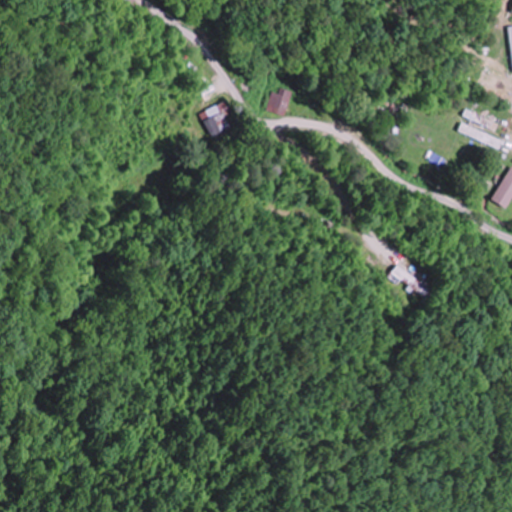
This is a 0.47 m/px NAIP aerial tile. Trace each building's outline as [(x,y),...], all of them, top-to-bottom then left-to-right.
[(510,93),(483,79),(479,86),(506,99),(510,93)] [(268,110),(285,117),(288,110),(308,118),(315,102),(276,87),(268,110)] [(232,113),(224,100),(201,115),(214,136),(230,126),(225,117),(232,113)] [(511,200),(511,169),(492,199),(506,208),(511,200)] [(422,295),(427,288),(394,266),(389,274),(422,295)]
